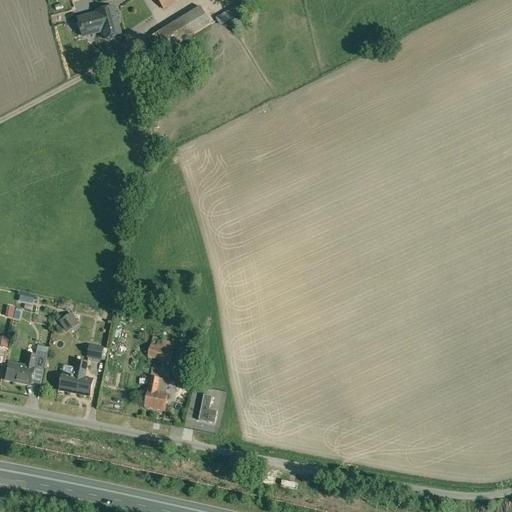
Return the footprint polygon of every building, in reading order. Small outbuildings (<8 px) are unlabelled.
[(157,0),(163,9),(177,0),(157,0)] [(77,16),(83,39),(104,33),(106,41),(123,36),(115,6),(77,16)] [(200,7),(157,33),(168,51),(211,24),(200,7)] [(219,25),(240,15),(236,7),(216,17),(219,25)] [(18,301),(33,304),(35,295),(20,293),(18,301)] [(15,309),(13,316),(19,318),(21,310),(15,309)] [(66,332),(80,324),(73,312),(59,320),(66,332)] [(104,349),(90,346),(87,358),(101,360),(104,349)] [(173,353),(151,346),(148,357),(170,363),(173,353)] [(28,354),(26,367),(16,365),(16,366),(8,365),(5,380),(31,385),(34,370),(35,368),(34,368),(37,356),(28,354)] [(47,358),(37,356),(34,368),(35,368),(34,370),(44,372),(47,358)] [(88,364),(77,362),(74,376),(63,374),(59,391),(90,397),(93,380),(84,378),(88,364)] [(160,379),(150,377),(144,408),(164,412),(168,395),(157,393),(160,379)] [(212,397),(204,395),(199,421),(215,424),(217,412),(210,410),(212,397)]
